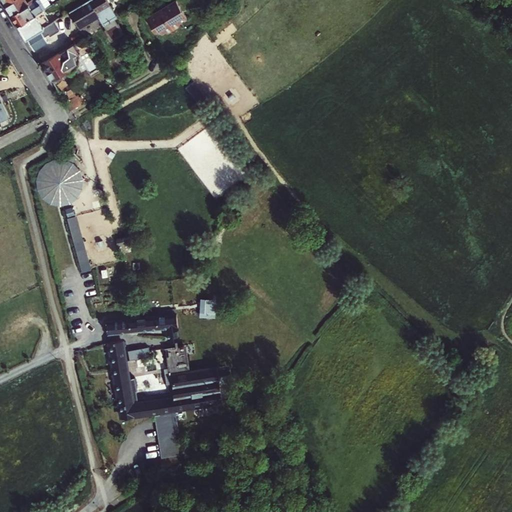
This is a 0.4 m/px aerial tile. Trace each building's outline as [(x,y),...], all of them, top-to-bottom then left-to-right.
[(10,0),(6,3),(12,14),(35,0),(10,0)] [(35,0),(12,14),(19,25),(42,10),(52,5),(49,0),(35,0)] [(106,0),(90,0),(70,12),(79,29),(99,17),(106,29),(104,30),(111,42),(123,35),(115,19),(117,18),(106,0)] [(186,18),(175,1),(146,18),(154,31),(161,33),(166,30),(170,30),(173,29),(174,28),(175,26),(176,25),(177,24),(186,18)] [(19,25),(27,38),(41,30),(50,24),(42,10),(19,25)] [(48,42),(47,39),(41,30),(27,38),(35,51),(48,42)] [(42,63),(52,80),(55,84),(72,73),(70,70),(72,68),(74,66),(75,64),(76,60),(76,57),(76,55),(74,51),(73,50),(76,48),(74,44),(42,63)] [(78,95),(67,103),(71,109),(82,102),(78,95)] [(44,209),(84,199),(72,152),(64,155),(65,158),(33,166),(44,209)] [(90,270),(76,216),(67,218),(81,272),(90,270)] [(199,298),(199,317),(215,317),(215,298),(199,298)] [(121,340),(110,342),(123,416),(154,412),(175,408),(223,401),(217,366),(194,369),(188,370),(187,364),(177,365),(175,339),(179,338),(176,314),(105,321),(107,334),(168,328),(173,397),(133,402),(121,340)] [(150,345),(129,349),(131,358),(152,354),(150,345)] [(179,431),(175,408),(154,412),(159,442),(176,439),(175,431),(179,431)] [(245,464),(239,452),(222,462),(228,472),(245,464)] [(191,511),(207,511),(191,487),(188,486),(181,490),(184,494),(173,501),(180,511),(184,511),(190,509),(191,511)]
